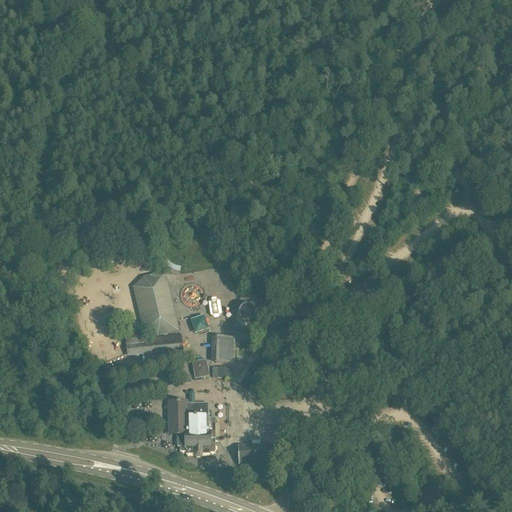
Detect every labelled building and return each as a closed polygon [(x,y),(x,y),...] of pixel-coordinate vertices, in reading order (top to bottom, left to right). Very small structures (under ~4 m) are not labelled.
[(233,364),(234,339),(217,338),(216,363),(233,364)] [(127,359),(183,352),(182,342),(141,347),(140,342),(126,344),(127,359)] [(206,362),(205,362),(205,354),(195,355),(196,364),(193,364),(195,380),(209,378),(206,362)] [(229,379),(229,369),(213,369),(212,378),(229,379)] [(97,372),(96,401),(105,401),(105,372),(97,372)] [(215,453),(215,452),(215,419),(208,419),(208,405),(187,405),(187,403),(169,404),(170,436),(178,436),(177,447),(178,448),(180,448),(181,452),(183,453),(186,453),(186,456),(194,456),(194,457),(196,458),(201,458),(202,456),(210,456),(210,454),(215,454),(215,453)] [(239,448),(240,465),(266,464),(266,458),(266,453),(266,447),(239,448)]
